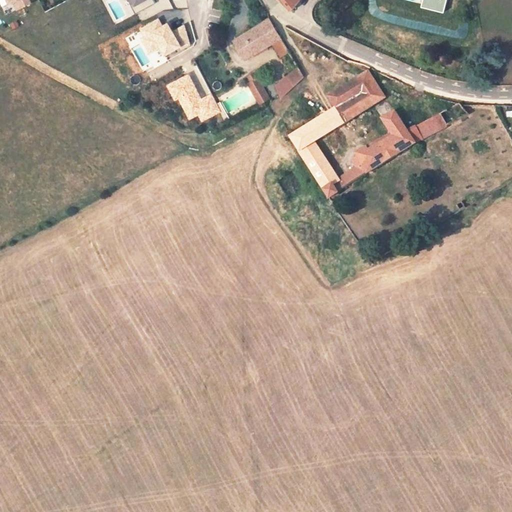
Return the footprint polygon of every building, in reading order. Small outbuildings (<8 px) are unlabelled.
[(28,0),(0,0),(0,7),(0,9),(12,5),(14,10),(30,4),(28,0)] [(122,0),(125,5),(126,4),(131,14),(155,4),(153,0),(122,0)] [(283,0),(294,13),(301,0),(283,0)] [(284,39),(279,30),(271,17),(237,39),(250,60),(284,39)] [(191,43),(182,25),(170,30),(167,22),(161,25),(158,18),(136,28),(148,54),(159,49),(162,56),(191,43)] [(296,85),(306,77),(301,68),(291,76),(296,85)] [(471,116),(463,106),(462,105),(412,130),(398,112),(383,122),(392,137),(365,157),(369,164),(343,184),(318,146),(388,97),(371,73),(332,98),(338,109),(296,136),(337,203),(424,139),(471,116)] [(270,94),(259,74),(256,76),(258,80),(253,83),(262,98),(270,94)] [(283,95),(296,85),(291,76),(279,85),(283,95)] [(265,102),(273,98),(270,94),(262,98),(265,102)] [(230,117),(233,115),(224,100),(221,102),(230,117)]
